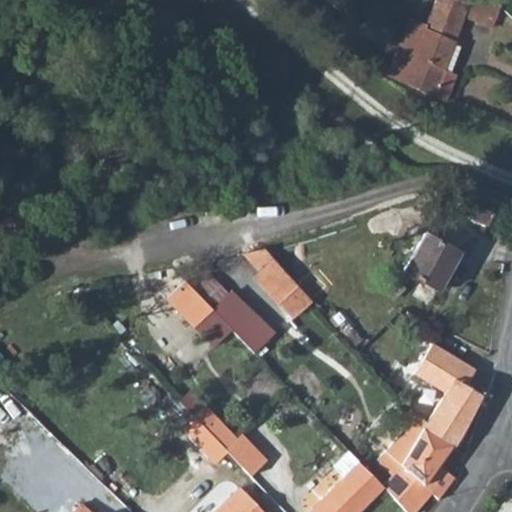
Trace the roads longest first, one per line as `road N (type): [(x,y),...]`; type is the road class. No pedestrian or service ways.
road 1 (track): [(238,0),(401,134),(511,186)]
road 2 (residential): [(511,349),(489,434),(448,511)]
